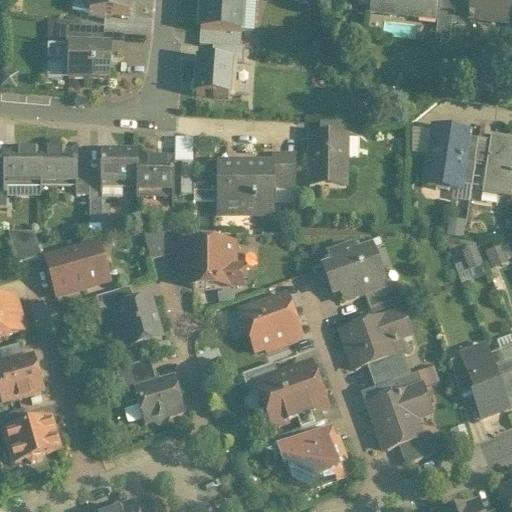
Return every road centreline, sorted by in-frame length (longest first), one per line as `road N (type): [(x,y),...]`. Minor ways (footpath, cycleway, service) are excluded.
road 1 (residential): [(303,288),(378,502)]
road 2 (residential): [(28,284),(87,484)]
road 3 (residential): [(166,453),(194,439),(201,411),(165,285)]
road 4 (residential): [(0,107),(165,119)]
road 5 (residential): [(378,502),(511,448)]
